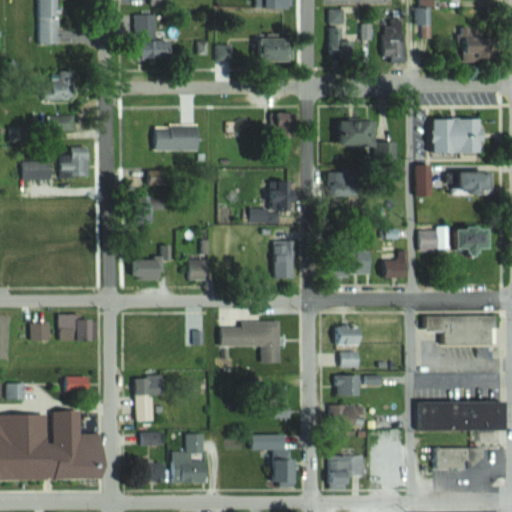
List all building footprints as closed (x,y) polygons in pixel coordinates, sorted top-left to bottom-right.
[(60,43),(59,0),(37,0),(38,43),(60,43)] [(252,0),(253,8),(284,8),(283,0),(252,0)] [(400,20),(376,20),(376,59),(400,59),(400,20)] [(247,59),(276,59),(276,35),(247,35),(247,59)] [(143,39),(143,57),(175,57),(175,39),(143,39)] [(74,71),(50,71),(50,98),(74,98),(74,71)] [(472,117),(421,117),(421,151),(472,151),(472,117)] [(201,148),(201,123),(155,123),(155,148),(201,148)] [(90,177),(90,145),(73,145),(73,157),(21,158),(22,178),(90,177)] [(423,197),(423,164),(408,164),(408,197),(423,197)] [(444,171),(444,195),(469,195),(469,171),(444,171)] [(412,250),(478,251),(478,228),(413,227),(412,250)] [(296,246),(272,246),(272,277),(296,277),(296,246)] [(90,255),(46,255),(46,282),(90,282),(90,255)] [(165,278),(165,257),(135,257),(135,278),(165,278)] [(209,259),(187,259),(187,279),(209,279),(209,259)] [(395,259),(373,259),(373,277),(395,277),(395,259)] [(88,339),(88,317),(61,317),(61,339),(88,339)] [(138,345),(160,345),(160,319),(138,319),(138,345)] [(262,346),(262,362),(282,362),(282,322),(220,322),(221,346),(262,346)] [(335,327),(335,345),(362,345),(362,327),(335,327)] [(360,367),(360,351),(340,351),(340,367),(360,367)] [(334,396),(362,396),(362,374),(334,374),(334,396)] [(137,419),(155,419),(155,394),(164,394),(164,376),(137,376),(137,419)] [(332,404),(332,425),(365,425),(365,404),(332,404)] [(171,482),(206,481),(206,432),(185,433),(185,450),(171,451),(171,482)] [(273,449),(272,481),(292,482),(293,435),(253,434),(253,449),(273,449)] [(363,454),(328,455),(328,483),(364,483),(363,454)]
